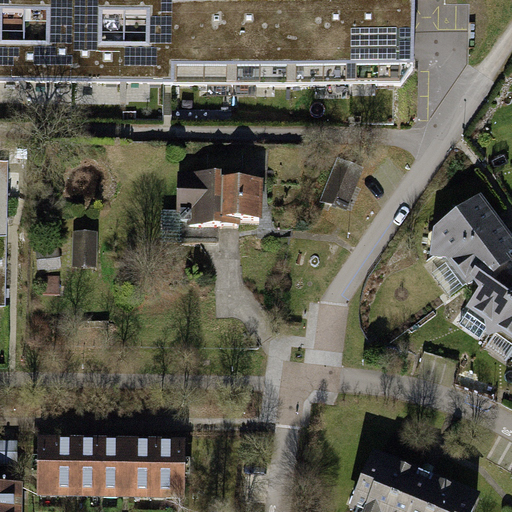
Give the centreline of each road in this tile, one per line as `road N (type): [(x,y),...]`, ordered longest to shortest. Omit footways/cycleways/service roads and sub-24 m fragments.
road 1 (track): [(0,133),(407,136),(440,144)]
road 2 (unclassified): [(307,380),(0,379)]
road 3 (residential): [(440,144),(335,303),(307,380)]
road 4 (residential): [(511,427),(472,402),(307,380)]
road 5 (residential): [(307,380),(288,426),(274,511)]
road 6 (track): [(511,34),(440,144)]
